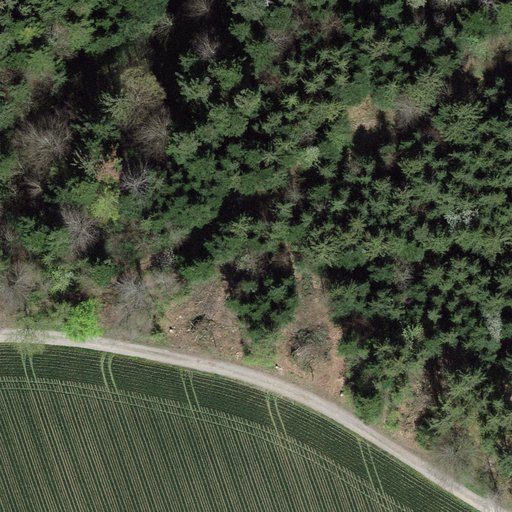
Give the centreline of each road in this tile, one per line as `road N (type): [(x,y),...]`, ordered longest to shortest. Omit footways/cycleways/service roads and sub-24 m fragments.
road 1 (track): [(0,337),(77,340),(263,381),(501,511)]
road 2 (track): [(77,340),(261,202),(511,70)]
road 3 (track): [(0,139),(57,119),(134,34),(153,0)]
